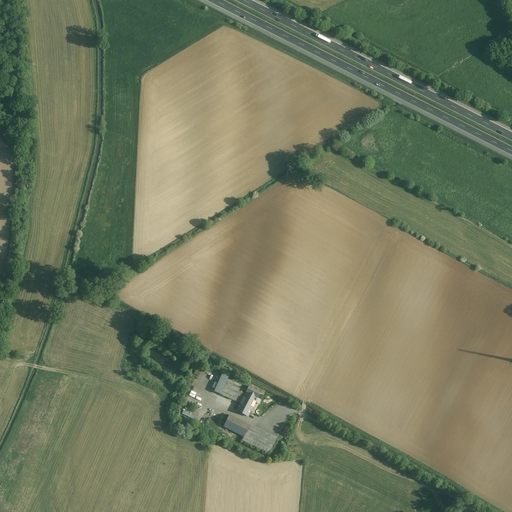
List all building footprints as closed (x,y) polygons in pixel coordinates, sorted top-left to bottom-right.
[(229,374),(223,371),(214,392),(234,401),(241,386),(227,379),(229,374)] [(246,388),(241,386),(234,401),(239,403),(237,408),(235,406),(233,409),(248,417),(257,398),(246,392),(245,394),(242,392),(242,391),(245,392),(246,388)] [(249,386),(246,392),(257,398),(258,398),(261,393),(249,386)] [(179,415),(200,424),(202,420),(182,410),(179,415)] [(276,439),(229,415),(223,427),(244,437),(242,440),(269,453),(276,439)]
